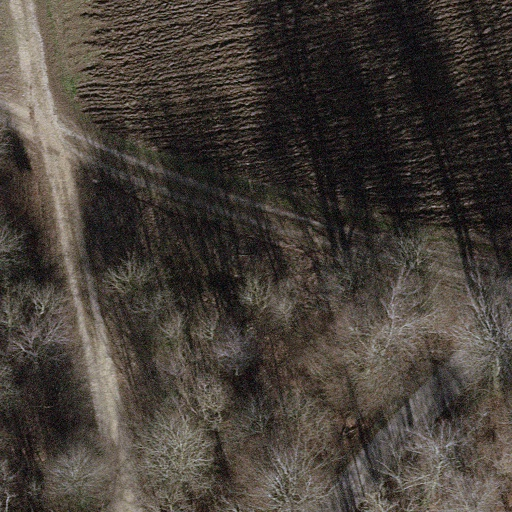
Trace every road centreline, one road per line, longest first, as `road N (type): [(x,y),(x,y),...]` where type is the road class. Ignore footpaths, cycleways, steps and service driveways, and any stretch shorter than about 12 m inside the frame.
road 1 (track): [(511,278),(237,211),(0,116)]
road 2 (track): [(17,0),(131,511)]
road 3 (unclassified): [(341,511),(402,436),(511,328)]
